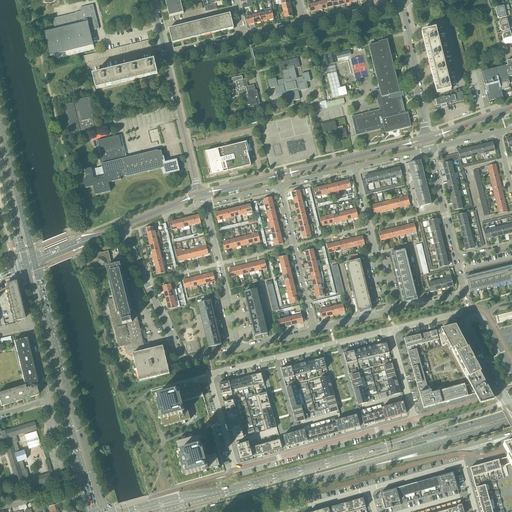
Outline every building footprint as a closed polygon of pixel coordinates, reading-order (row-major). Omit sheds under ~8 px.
[(180,0),(171,0),(166,1),(170,17),(184,13),(180,0)] [(313,1),(314,4),(316,11),(321,10),(320,2),(316,3),(316,0),(313,1)] [(310,2),(307,3),(310,13),(316,11),(314,4),(310,5),(310,2)] [(283,12),(291,10),(290,3),(282,5),(283,12)] [(52,19),(55,30),(44,32),(50,56),(55,55),(56,59),(95,50),(90,31),(99,29),(93,5),(80,8),(81,11),(75,13),(76,13),(52,19)] [(495,9),(496,13),(505,11),(507,11),(506,5),(496,8),(497,9),(495,9)] [(283,12),(285,18),(293,16),(291,10),(283,12)] [(258,12),(259,14),(261,22),(267,20),(265,12),(262,13),(261,11),(258,12)] [(265,12),(267,20),(274,19),(272,11),(265,12)] [(505,11),(496,13),(497,18),(499,17),(499,19),(507,17),(509,17),(507,11),(505,11)] [(252,13),(245,15),(248,25),(254,24),(252,16),(252,13)] [(252,13),(252,16),(254,24),(261,22),(259,14),(255,15),(255,13),(252,13)] [(215,18),(218,32),(234,28),(230,14),(215,18)] [(203,36),(218,32),(215,18),(200,22),(203,36)] [(450,20),(452,29),(458,28),(457,26),(458,26),(458,23),(457,24),(455,19),(450,20)] [(188,39),(203,36),(200,22),(184,25),(188,39)] [(172,43),(188,39),(184,25),(169,29),(172,43)] [(436,29),(421,32),(422,33),(423,32),(427,48),(440,44),(436,29)] [(400,92),(399,87),(387,40),(379,42),(379,43),(368,46),(379,87),(384,108),(351,117),(354,126),(356,136),(384,129),(385,133),(390,132),(398,130),(411,127),(408,112),(405,113),(400,92)] [(440,44),(427,48),(431,63),(443,60),(440,44)] [(284,100),(286,107),(294,105),(293,101),(300,100),(300,99),(298,91),(300,91),(308,89),(307,82),(311,81),(309,72),(301,74),(302,77),(294,79),(292,69),(300,67),(298,58),(286,61),(278,63),(282,80),(277,81),(276,78),(269,80),(271,89),(275,88),(277,94),(283,93),(284,100)] [(507,65),(481,72),(489,102),(503,98),(502,92),(511,90),(510,85),(511,84),(511,59),(507,61),(508,65),(507,65)] [(154,60),(139,64),(142,77),(157,73),(158,74),(154,60)] [(443,60),(431,63),(434,78),(447,75),(443,60)] [(139,64),(124,68),(127,81),(142,77),(139,64)] [(322,75),(336,71),(335,65),(320,69),(322,75)] [(124,68),(108,72),(111,84),(127,81),(124,68)] [(93,75),(96,89),(96,88),(111,84),(108,72),(93,75)] [(340,88),(337,72),(327,75),(333,98),(347,95),(345,87),(340,88)] [(447,75),(434,78),(438,93),(437,94),(451,90),(447,75)] [(246,79),(243,80),(242,76),(232,79),(232,80),(229,81),(232,94),(231,94),(234,93),(235,97),(239,96),(247,94),(249,100),(246,100),(248,106),(250,105),(251,108),(254,107),(254,110),(260,109),(259,105),(260,104),(257,91),(256,91),(254,85),(248,87),(247,81),(246,81),(246,79)] [(435,107),(441,106),(450,104),(451,104),(464,100),(462,92),(440,97),(433,99),(435,107)] [(93,119),(94,119),(89,98),(77,101),(77,102),(64,105),(71,136),(81,133),(80,131),(95,128),(93,119)] [(326,102),(327,108),(345,104),(343,98),(326,102)] [(112,123),(111,120),(102,122),(101,117),(97,118),(99,126),(112,123)] [(337,130),(335,121),(321,124),(323,133),(332,131),(334,140),(348,137),(345,128),(337,130)] [(158,152),(158,151),(127,158),(126,154),(121,135),(98,141),(96,141),(100,157),(102,168),(103,167),(103,168),(92,171),(91,168),(85,170),(84,170),(85,171),(87,178),(84,179),(86,188),(93,186),(95,195),(110,192),(108,183),(121,180),(120,177),(126,176),(126,177),(162,169),(163,176),(180,171),(177,159),(165,162),(165,160),(164,156),(163,157),(161,151),(158,152)] [(245,142),(205,152),(209,168),(208,168),(209,173),(211,173),(211,176),(251,166),(250,161),(251,161),(250,156),(249,156),(245,142)] [(413,181),(415,191),(414,192),(415,193),(412,194),(415,208),(419,207),(431,204),(420,161),(404,165),(409,182),(413,181)] [(489,172),(497,170),(496,164),(487,166),(489,172)] [(453,168),(444,170),(446,175),(454,173),(457,173),(455,167),(453,168)] [(396,177),(402,176),(400,168),(394,169),(396,177)] [(489,172),(490,178),(499,176),(497,170),(489,172)] [(390,179),(388,171),(383,172),(385,180),(385,184),(391,182),(390,179)] [(454,173),(446,175),(447,181),(455,179),(458,179),(457,173),(454,173)] [(492,184),(500,182),(499,176),(490,178),(492,184)] [(492,184),(493,190),(502,188),(500,182),(492,184)] [(493,190),(494,196),(503,194),(502,188),(493,190)] [(505,200),(503,194),(494,196),(496,202),(505,200)] [(408,196),(402,198),(404,207),(410,205),(408,196)] [(396,199),(398,208),(404,207),(402,198),(396,199)] [(396,199),(390,201),(392,209),(398,208),(396,199)] [(496,202),(497,208),(506,206),(505,200),(496,202)] [(384,202),(386,211),(392,209),(390,201),(384,202)] [(384,202),(378,204),(380,212),(386,211),(384,202)] [(374,214),(380,212),(378,204),(372,205),(374,214)] [(497,208),(499,214),(507,212),(506,206),(497,208)] [(356,209),(350,210),(352,219),(358,218),(356,209)] [(346,221),(352,219),(350,210),(344,212),(346,221)] [(340,222),(346,221),(344,212),(338,213),(340,222)] [(334,224),(340,222),(338,213),(332,215),(334,224)] [(195,225),(201,223),(199,215),(193,217),(195,225)] [(334,224),(332,215),(326,216),(328,225),(334,224)] [(322,227),(328,225),(326,216),(320,218),(322,227)] [(459,221),(460,227),(468,225),(468,222),(470,222),(469,219),(468,219),(468,218),(467,219),(459,221)] [(278,225),(277,221),(269,223),(267,223),(268,229),(271,229),(279,227),(278,225)] [(414,224),(408,225),(410,233),(416,232),(414,224)] [(404,235),(410,233),(408,225),(402,226),(404,235)] [(404,235),(402,226),(396,228),(398,236),(404,235)] [(393,238),(398,236),(396,228),(390,229),(393,238)] [(393,238),(390,229),(384,231),(387,239),(393,238)] [(147,234),(148,240),(157,238),(159,237),(158,233),(158,231),(155,232),(147,234)] [(381,241),(387,239),(384,231),(378,232),(381,241)] [(258,233),(252,234),(254,243),(260,242),(258,233)] [(248,244),(254,243),(252,234),(246,236),(248,244)] [(248,244),(246,236),(240,237),(242,246),(248,244)] [(359,246),(365,245),(363,236),(357,238),(359,246)] [(236,247),(242,246),(240,237),(234,239),(236,247)] [(353,248),(359,246),(357,238),(351,239),(353,248)] [(230,249),(236,247),(234,239),(228,240),(230,249)] [(347,249),(353,248),(351,239),(345,240),(347,249)] [(230,249),(228,240),(222,242),(224,250),(230,249)] [(341,251),(347,249),(345,240),(339,242),(341,251)] [(335,252),(341,251),(339,242),(333,243),(335,252)] [(335,252),(333,243),(327,245),(329,254),(335,252)] [(203,247),(200,247),(203,256),(208,254),(206,246),(203,247)] [(197,257),(203,256),(200,247),(194,249),(197,257)] [(194,249),(189,250),(191,259),(197,257),(194,249)] [(405,249),(393,252),(406,303),(418,300),(405,249)] [(185,260),(191,259),(189,250),(183,252),(185,260)] [(109,252),(94,255),(97,270),(106,268),(114,298),(108,300),(109,304),(110,310),(118,340),(119,346),(124,345),(126,354),(132,358),(133,357),(133,354),(149,350),(150,347),(150,346),(150,345),(149,343),(144,344),(143,340),(143,339),(138,321),(136,312),(135,310),(132,311),(120,264),(116,265),(115,263),(113,261),(111,262),(111,260),(109,252)] [(179,262),(185,260),(183,252),(177,253),(179,262)] [(265,260),(259,262),(261,270),(267,269),(265,260)] [(447,260),(439,262),(440,268),(448,266),(447,260)] [(371,311),(359,261),(347,264),(359,314),(371,311)] [(255,272),(261,270),(259,262),(253,263),(255,272)] [(255,272),(253,263),(247,265),(249,273),(255,272)] [(243,275),(249,273),(247,265),(241,266),(243,275)] [(243,275),(241,266),(235,267),(237,276),(243,275)] [(231,277),(237,276),(235,267),(229,269),(231,277)] [(467,280),(470,292),(510,282),(511,285),(511,284),(511,271),(508,273),(507,270),(467,280)] [(312,279),(312,280),(320,278),(323,278),(322,272),(319,273),(311,275),(312,279)] [(213,273),(207,274),(209,283),(212,282),(215,281),(214,276),(214,275),(213,273)] [(202,275),(201,276),(203,284),(209,283),(207,274),(202,275)] [(195,277),(197,286),(203,284),(201,276),(200,276),(195,277)] [(190,278),(189,279),(191,287),(197,286),(195,277),(190,278)] [(192,289),(191,287),(189,279),(183,280),(185,289),(189,288),(190,290),(192,289)] [(15,322),(19,321),(24,319),(15,282),(5,284),(15,322)] [(260,304),(257,292),(257,290),(244,293),(248,307),(260,304)] [(325,296),(323,290),(315,292),(316,298),(325,296)] [(202,319),(214,316),(210,301),(198,304),(202,319)] [(176,308),(175,302),(167,304),(168,310),(176,308)] [(248,307),(252,322),(264,319),(260,304),(248,307)] [(295,316),(298,324),(304,323),(301,312),(295,313),(295,316)] [(218,330),(214,316),(202,319),(205,333),(218,330)] [(264,319),(252,322),(255,336),(267,334),(264,319)] [(441,330),(438,331),(442,346),(448,344),(459,364),(466,379),(480,372),(480,371),(480,372),(481,371),(468,347),(467,347),(462,339),(462,338),(456,326),(446,329),(441,330)] [(221,345),(220,340),(218,330),(205,333),(209,348),(221,345)] [(436,331),(430,332),(433,341),(434,341),(439,340),(436,332),(436,331)] [(13,340),(17,354),(30,351),(27,337),(15,340),(15,339),(13,340)] [(411,347),(412,346),(410,337),(404,339),(407,348),(411,347)] [(386,343),(381,344),(384,355),(384,354),(389,353),(386,343)] [(381,344),(376,345),(379,357),(379,358),(385,357),(384,354),(384,355),(381,344)] [(376,345),(371,347),(374,358),(379,357),(376,345)] [(149,350),(133,354),(133,357),(134,361),(139,381),(170,374),(169,372),(169,370),(165,353),(163,346),(154,348),(153,349),(150,347),(149,350)] [(371,347),(365,348),(368,360),(374,358),(371,347)] [(365,348),(360,349),(362,360),(362,361),(368,360),(365,348)] [(360,349),(354,351),(357,361),(362,360),(360,349)] [(409,357),(418,355),(418,354),(417,349),(414,350),(412,351),(408,352),(409,357)] [(33,365),(30,351),(17,354),(20,368),(33,365)] [(354,351),(349,352),(352,365),(358,363),(357,361),(354,351)] [(349,352),(344,353),(347,366),(352,365),(349,352)] [(324,358),(319,360),(321,370),(327,368),(324,358)] [(319,360),(314,361),(316,370),(316,372),(322,371),(321,370),(319,360)] [(308,362),(303,363),(305,374),(311,372),(311,371),(310,371),(308,362)] [(303,363),(297,365),(300,375),(305,374),(303,363)] [(37,379),(33,365),(20,368),(24,382),(37,379)] [(297,365),(291,366),(294,376),(300,375),(297,365)] [(470,385),(465,386),(468,396),(475,394),(480,404),(495,400),(488,387),(480,372),(480,371),(480,372),(466,379),(470,385)] [(261,374),(256,375),(259,385),(264,384),(261,374)] [(38,386),(37,379),(24,382),(24,385),(28,398),(38,395),(36,386),(38,386)] [(180,383),(151,391),(152,394),(176,482),(174,482),(175,485),(224,471),(212,426),(210,420),(203,396),(200,384),(182,389),(180,383)] [(224,383),(218,384),(221,394),(222,395),(227,394),(226,393),(224,383)] [(24,385),(10,389),(14,402),(28,398),(24,385)] [(424,409),(468,396),(465,386),(432,395),(431,391),(419,394),(424,409)] [(0,403),(1,407),(14,402),(10,389),(0,392),(0,403)] [(266,393),(255,396),(257,401),(268,398),(266,393)] [(268,398),(257,401),(258,406),(269,403),(268,398)] [(235,399),(223,403),(225,408),(237,405),(235,399)] [(382,408),(382,410),(382,411),(385,419),(406,413),(403,402),(382,408)] [(269,403),(258,406),(259,411),(261,411),(261,410),(271,408),(269,403)] [(237,405),(225,408),(227,413),(238,410),(237,405)] [(261,410),(261,411),(262,416),(263,415),(272,413),(271,408),(261,410)] [(238,410),(227,413),(228,418),(240,415),(238,410)] [(240,415),(228,418),(230,424),(241,420),(240,415)] [(341,419),(335,421),(336,423),(336,424),(338,433),(347,430),(349,430),(355,428),(360,427),(357,415),(341,419)] [(241,420),(230,424),(231,429),(243,425),(241,420)] [(50,474),(52,474),(48,459),(45,460),(49,473),(29,479),(26,469),(25,469),(22,461),(26,460),(24,450),(19,452),(16,443),(18,443),(16,435),(37,429),(34,422),(26,425),(26,424),(25,424),(26,425),(20,426),(20,427),(14,428),(13,428),(13,429),(8,430),(7,429),(0,432),(1,432),(4,443),(0,444),(0,447),(5,446),(8,455),(7,455),(8,456),(8,455),(11,464),(10,464),(11,464),(13,473),(16,481),(15,481),(16,482),(19,490),(18,491),(26,489),(25,488),(36,484),(36,485),(37,485),(36,484),(41,483),(42,483),(42,482),(51,480),(52,480),(50,474)] [(275,422),(264,426),(265,431),(276,428),(275,422)] [(243,425),(231,429),(233,434),(244,430),(243,425)] [(244,430),(233,434),(234,440),(246,436),(244,430)] [(307,441),(308,441),(305,433),(305,431),(305,430),(304,430),(302,430),(300,431),(299,431),(283,436),(286,445),(286,447),(287,447),(289,447),(290,446),(292,446),(304,442),(305,442),(307,441)] [(40,446),(36,431),(24,435),(29,449),(40,446)] [(249,442),(236,446),(240,461),(253,457),(250,448),(249,442)] [(494,461),(490,462),(503,511),(511,511),(511,456),(509,457),(507,458),(499,460),(494,461)] [(445,475),(438,477),(440,486),(441,492),(442,494),(458,489),(456,484),(454,475),(453,473),(452,473),(451,473),(445,475)] [(485,485),(476,488),(477,493),(487,491),(485,485)] [(381,493),(380,493),(380,494),(381,495),(384,507),(385,510),(401,505),(400,504),(399,497),(398,497),(396,489),(387,491),(383,492),(381,493)] [(363,498),(357,500),(360,510),(366,509),(363,498)] [(357,500),(352,501),(354,511),(360,510),(357,500)] [(354,511),(352,501),(346,503),(348,511),(354,511)] [(60,511),(58,503),(49,506),(50,511),(60,511)] [(348,511),(346,503),(340,505),(342,511),(348,511)]
